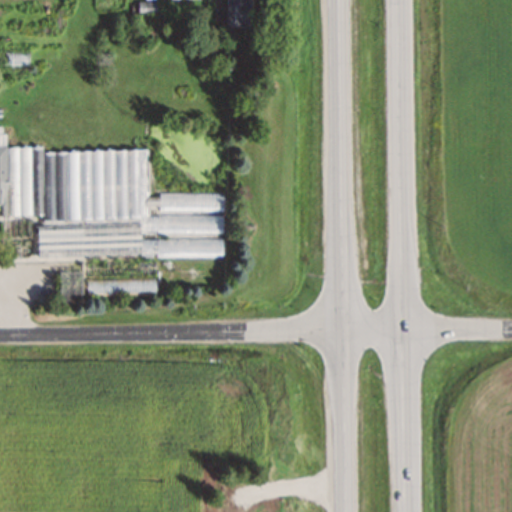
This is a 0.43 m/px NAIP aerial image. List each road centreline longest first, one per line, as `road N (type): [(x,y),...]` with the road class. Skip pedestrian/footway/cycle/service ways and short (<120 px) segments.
road 1 (trunk): [(404,511),(397,0)]
road 2 (residential): [(0,333),(511,326)]
road 3 (trunk): [(339,0),(344,511)]
